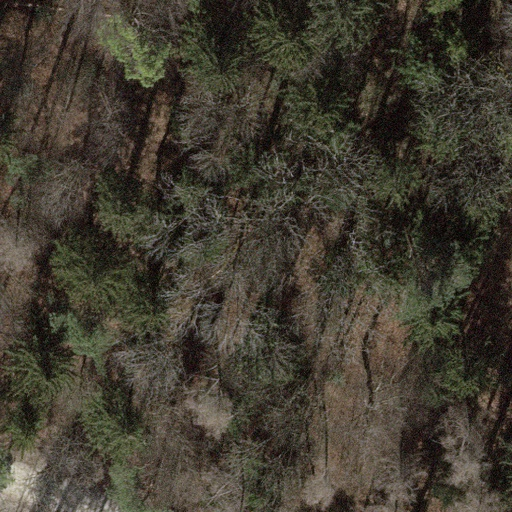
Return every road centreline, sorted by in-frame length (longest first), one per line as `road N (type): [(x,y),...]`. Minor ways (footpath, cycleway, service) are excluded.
road 1 (motorway): [(0,491),(345,318),(511,250)]
road 2 (track): [(122,511),(0,469)]
